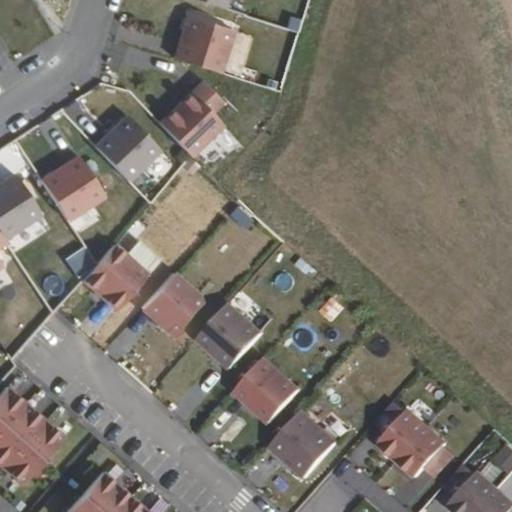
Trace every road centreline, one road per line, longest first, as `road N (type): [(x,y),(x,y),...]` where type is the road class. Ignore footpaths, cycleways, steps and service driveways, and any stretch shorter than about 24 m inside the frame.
road 1 (residential): [(255,511),(45,325)]
road 2 (residential): [(0,118),(79,68),(100,0)]
